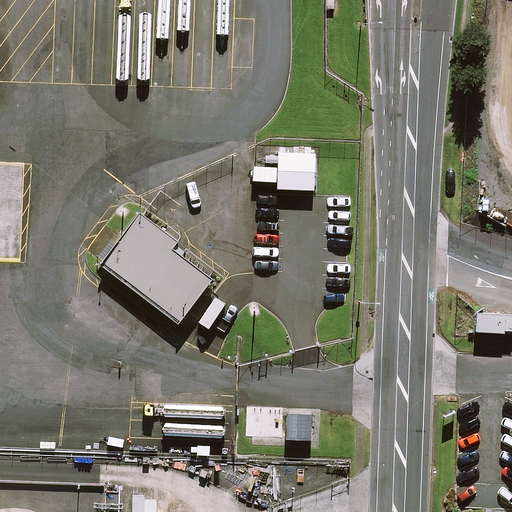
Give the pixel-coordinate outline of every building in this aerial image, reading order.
[(313,153),(277,152),(276,188),(312,189),(313,153)] [(219,266),(134,203),(101,248),(185,311),(219,266)] [(511,313),(474,313),(474,330),(511,330),(511,313)] [(280,438),(282,408),(247,406),(245,436),(280,438)] [(311,411),(284,410),(282,437),(309,439),(311,411)]
